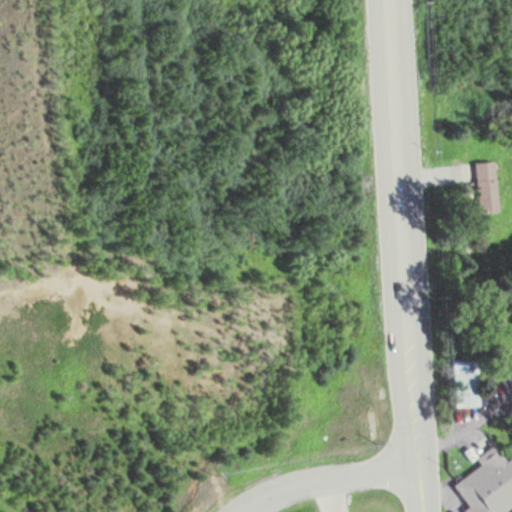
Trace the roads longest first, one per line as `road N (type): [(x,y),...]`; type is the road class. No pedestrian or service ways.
road 1 (secondary): [(422,511),(390,0)]
road 2 (residential): [(419,464),(300,478),(240,511)]
